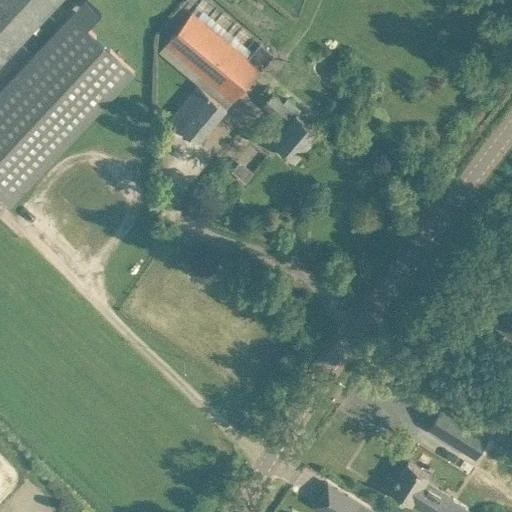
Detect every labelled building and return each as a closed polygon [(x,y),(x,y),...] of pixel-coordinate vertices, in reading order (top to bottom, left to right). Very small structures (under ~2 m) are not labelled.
[(0,0),(0,59),(55,0),(0,0)] [(0,85),(0,194),(10,204),(135,71),(71,10),(0,85)] [(166,42),(233,100),(260,68),(194,10),(166,42)] [(167,114),(197,141),(226,107),(196,81),(167,114)] [(297,112),(300,109),(287,98),(283,102),(273,92),(263,103),(286,124),(273,139),(295,159),(318,131),(297,112)] [(58,192),(100,231),(123,205),(82,166),(58,192)] [(493,346),(506,356),(511,347),(511,305),(498,324),(505,330),(493,346)] [(487,435),(442,407),(429,427),(451,441),(463,449),(474,456),(487,435)] [(441,511),(452,496),(425,479),(429,474),(408,461),(390,489),(410,502),(411,501),(428,511),(441,511)] [(376,511),(348,494),(336,511),(376,511)]
